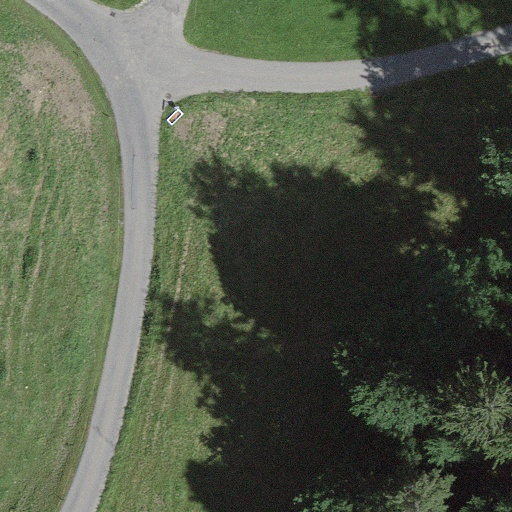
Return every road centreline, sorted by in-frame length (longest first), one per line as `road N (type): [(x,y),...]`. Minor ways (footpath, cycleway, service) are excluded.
road 1 (unclassified): [(102,60),(127,120),(127,278),(93,450),(70,511)]
road 2 (unclassified): [(102,60),(290,77),(384,65),(511,34)]
